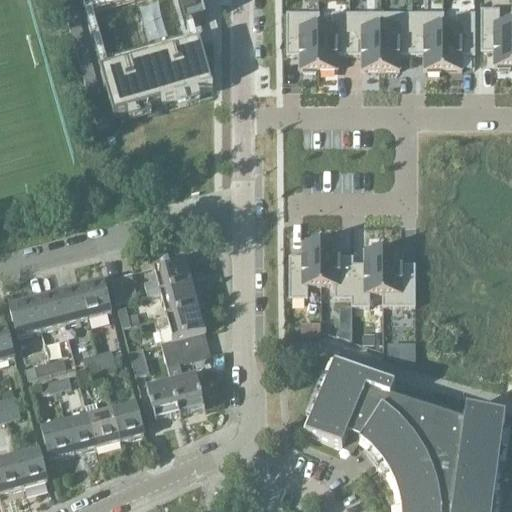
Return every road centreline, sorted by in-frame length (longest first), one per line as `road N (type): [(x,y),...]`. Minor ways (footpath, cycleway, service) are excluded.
road 1 (residential): [(0,272),(166,226),(242,225)]
road 2 (residential): [(238,447),(252,416),(240,349),(242,225)]
road 3 (residential): [(402,119),(403,194),(394,205),(293,205)]
road 4 (residential): [(242,118),(402,119)]
road 5 (residential): [(95,511),(238,447)]
